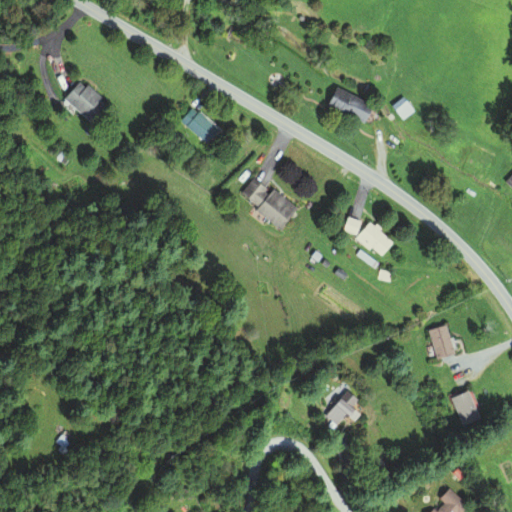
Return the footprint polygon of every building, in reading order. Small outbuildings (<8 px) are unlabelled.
[(104,104),(76,80),(60,99),(88,123),(104,104)] [(324,107),(361,123),(369,104),(333,88),(324,107)] [(393,110),(400,120),(411,111),(404,101),(393,110)] [(204,145),(217,131),(192,108),(179,122),(204,145)] [(480,172),(493,159),(482,148),(469,161),(480,172)] [(252,176),(237,196),(279,229),(295,209),(252,176)] [(341,231),(354,235),(359,222),(346,217),(341,231)] [(391,242),(368,222),(355,237),(377,257),(391,242)] [(425,331),(435,359),(452,353),(442,325),(425,331)] [(448,398),(461,427),(478,419),(465,391),(448,398)] [(352,410),(340,399),(320,419),(332,431),(352,410)] [(427,511),(463,511),(466,509),(448,491),(427,511)]
